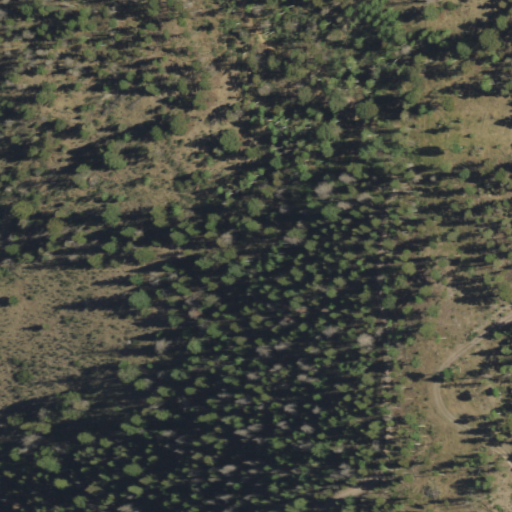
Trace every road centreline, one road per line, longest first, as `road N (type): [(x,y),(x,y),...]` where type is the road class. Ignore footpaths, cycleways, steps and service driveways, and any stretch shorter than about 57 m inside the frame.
road 1 (track): [(341,511),(362,463),(346,110),(217,0)]
road 2 (track): [(511,459),(442,401),(440,363),(511,319)]
